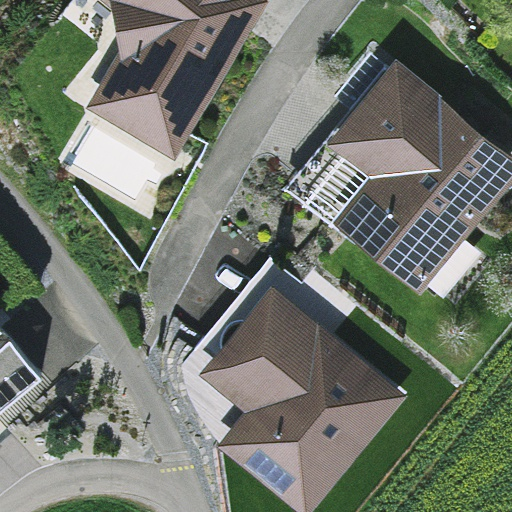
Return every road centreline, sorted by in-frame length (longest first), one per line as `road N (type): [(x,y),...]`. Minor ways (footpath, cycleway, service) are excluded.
road 1 (unclassified): [(0,194),(125,352),(173,444),(188,494)]
road 2 (residential): [(165,282),(261,105),(337,0)]
road 3 (unclassified): [(188,494),(92,476),(62,480),(7,511)]
